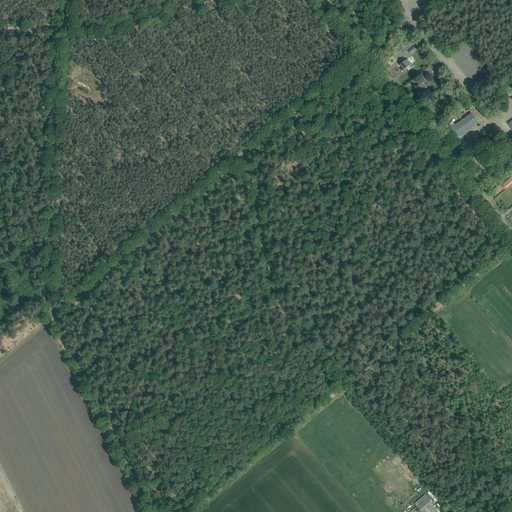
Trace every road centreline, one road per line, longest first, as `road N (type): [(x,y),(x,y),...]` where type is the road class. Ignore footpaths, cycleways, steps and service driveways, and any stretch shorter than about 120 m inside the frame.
road 1 (unclassified): [(511,232),(324,0)]
road 2 (track): [(57,34),(52,317)]
road 3 (track): [(245,156),(276,297),(345,388)]
road 4 (track): [(52,317),(245,156)]
road 5 (track): [(345,388),(511,249)]
road 6 (track): [(195,511),(345,388)]
road 7 (track): [(57,34),(235,0)]
road 8 (track): [(245,156),(368,55)]
road 9 (unknown): [(412,21),(489,118),(511,107)]
